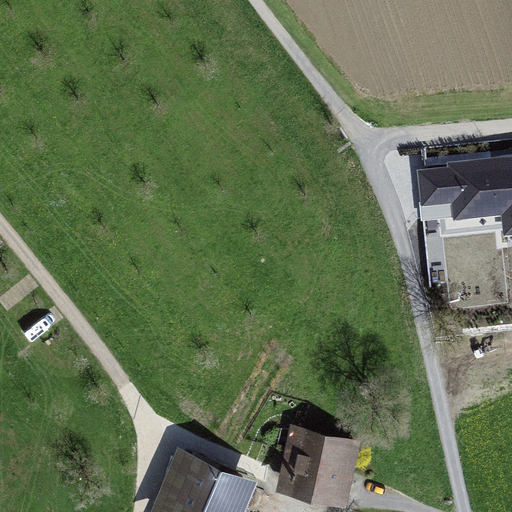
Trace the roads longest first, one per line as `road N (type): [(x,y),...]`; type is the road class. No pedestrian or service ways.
road 1 (track): [(144,511),(150,449),(140,399),(0,221)]
road 2 (track): [(511,127),(376,137),(345,117),(256,0)]
